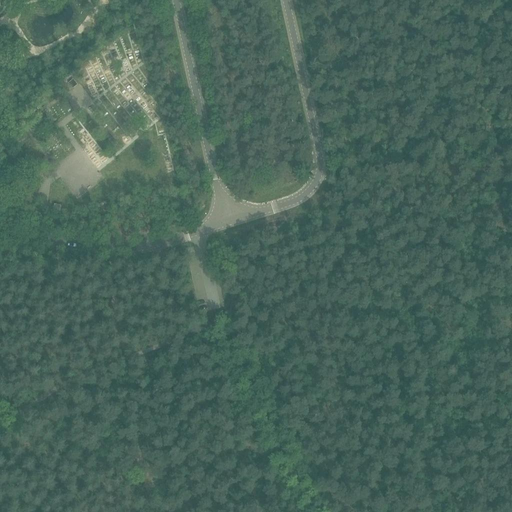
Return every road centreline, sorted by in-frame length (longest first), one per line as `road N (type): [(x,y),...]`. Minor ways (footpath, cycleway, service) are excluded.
road 1 (unclassified): [(211,207),(268,216),(312,188),(317,150),(287,0)]
road 2 (tertiary): [(0,242),(159,244),(211,207)]
road 3 (tertiary): [(211,207),(176,0)]
